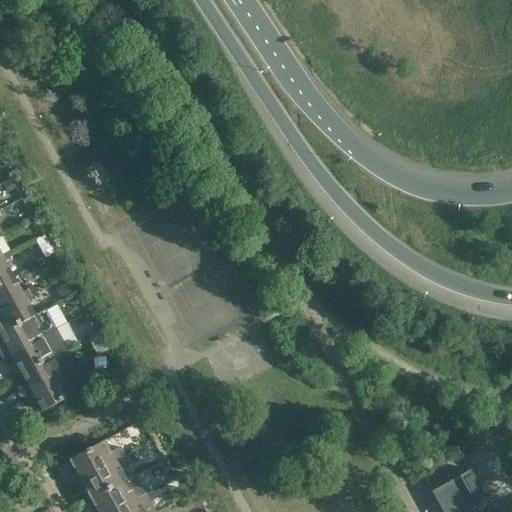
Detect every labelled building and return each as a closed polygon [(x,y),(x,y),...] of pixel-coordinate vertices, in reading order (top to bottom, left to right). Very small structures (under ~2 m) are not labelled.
[(11,180),(3,185),(8,194),(16,190),(17,189),(11,180)] [(36,242),(46,258),(53,254),(44,237),(36,242)] [(0,286),(14,279),(5,263),(10,261),(8,257),(0,261),(0,286)] [(0,310),(29,295),(27,291),(22,294),(14,279),(0,286),(0,310)] [(61,300),(73,293),(66,281),(54,287),(61,300)] [(0,334),(1,336),(45,312),(46,311),(45,310),(34,316),(26,301),(31,298),(29,295),(0,310),(0,334)] [(0,350),(0,355),(2,360),(61,328),(58,324),(53,327),(45,312),(1,336),(7,347),(0,350)] [(16,364),(22,374),(66,350),(57,334),(63,331),(61,328),(2,360),(7,369),(16,364)] [(18,389),(23,398),(81,366),(79,362),(74,365),(66,350),(22,374),(27,384),(18,389)] [(37,402),(43,412),(88,388),(87,387),(86,387),(78,372),(83,369),(81,366),(23,398),(28,407),(37,402)] [(72,478),(76,484),(123,458),(118,449),(110,454),(104,443),(70,462),(78,475),(72,478)] [(85,488),(92,500),(125,481),(120,471),(128,467),(123,458),(76,484),(79,491),(85,488)] [(484,496),(470,472),(470,471),(431,493),(441,511),(499,511),(489,493),(484,496)] [(114,511),(144,495),(140,487),(131,492),(125,481),(92,500),(98,511),(114,511)] [(165,487),(158,490),(161,496),(167,492),(165,487)] [(153,511),(149,504),(159,498),(155,490),(144,495),(114,511),(153,511)]
